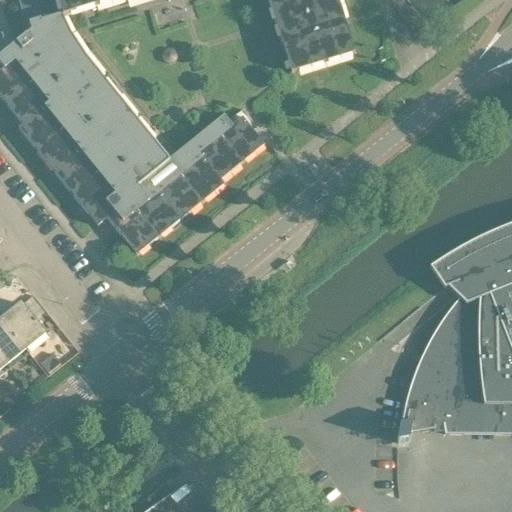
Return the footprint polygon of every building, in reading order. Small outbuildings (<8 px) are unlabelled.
[(26,0),(35,28),(0,56),(0,63),(4,68),(0,71),(0,97),(22,125),(18,129),(97,227),(106,220),(136,256),(224,185),(221,181),(264,146),(253,131),(242,118),(246,114),(243,110),(228,122),(224,116),(169,160),(86,58),(62,17),(117,0),(127,0),(127,1),(130,0),(267,0),(291,74),(309,68),(311,74),(317,72),(315,66),(334,60),(336,66),(340,65),(342,64),(340,59),(355,54),(341,10),(347,8),(345,2),(339,4),(338,0),(26,0)] [(456,252),(430,269),(444,289),(448,288),(459,299),(452,308),(448,313),(444,318),(432,338),(421,358),(413,380),(406,402),(401,424),(400,425),(397,443),(410,441),(411,433),(435,429),(434,426),(443,425),(445,435),(511,435),(511,225),(504,229),(488,236),(456,252)] [(26,350),(45,334),(21,304),(1,319),(26,350)] [(1,319),(0,320),(0,357),(6,366),(26,350),(1,319)] [(172,511),(163,500),(178,489),(177,488),(147,511),(172,511)]
